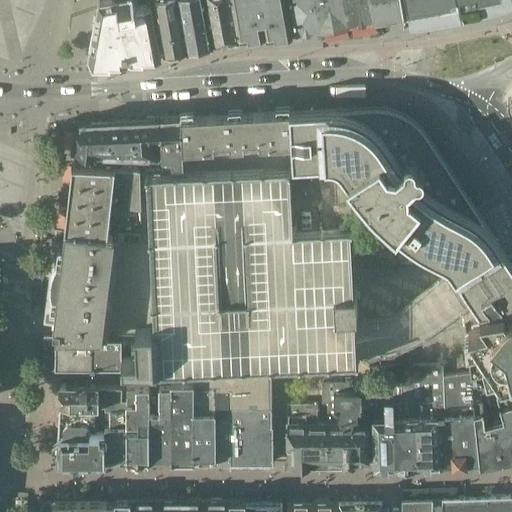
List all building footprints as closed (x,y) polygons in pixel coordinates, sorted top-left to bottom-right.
[(98,0),(93,33),(89,55),(93,62),(111,62),(111,60),(128,60),(128,57),(144,57),(144,55),(162,55),(157,33),(150,0),(98,0)] [(155,0),(161,33),(165,50),(167,54),(187,50),(178,0),(155,0)] [(212,46),(212,42),(213,41),(205,0),(178,0),(187,50),(187,51),(212,46)] [(233,0),(205,0),(213,41),(213,42),(216,41),(222,40),(223,41),(225,41),(228,42),(230,42),(233,41),(235,40),(236,39),(238,37),(240,37),(233,0)] [(233,0),(240,37),(251,34),(261,33),(275,30),(276,34),(293,31),(292,28),(287,0),(233,0)] [(317,0),(287,0),(292,28),(293,31),(322,26),(317,0)] [(317,0),(322,26),(350,21),(345,0),(317,0)] [(345,0),(350,21),(376,16),(372,0),(345,0)] [(372,0),(376,16),(376,17),(377,16),(403,11),(400,0),(372,0)] [(294,107),(291,107),(293,139),(294,161),(302,161),(311,160),(313,160),(320,160),(328,160),(330,160),(332,160),(333,160),(335,161),(336,161),(338,162),(339,163),(341,164),(342,165),(343,167),(353,182),(363,196),(374,208),(386,219),(399,230),(412,239),(426,247),(433,251),(444,256),(445,257),(447,258),(448,259),(449,261),(450,262),(453,266),(454,267),(455,269),(477,302),(480,307),(511,301),(511,257),(485,216),(428,130),(427,128),(426,127),(424,125),(423,124),(422,123),(420,121),(419,120),(418,119),(416,117),(415,116),(413,115),(411,114),(410,112),(408,111),(406,110),(404,109),(402,109),(401,108),(399,107),(397,106),(395,106),(393,105),(391,104),(389,104),(387,104),(385,103),(383,103),(381,103),(379,103),(377,102),(375,102),(373,102),(341,104),(325,105),(294,107)] [(259,109),(181,114),(183,145),(259,141),(293,139),(291,107),(259,109)] [(181,114),(161,115),(163,156),(164,167),(184,166),(183,145),(181,114)] [(161,115),(131,117),(132,135),(136,135),(137,154),(163,156),(161,115)] [(131,117),(108,118),(108,136),(113,136),(114,153),(137,154),(136,135),(132,135),(131,117)] [(73,151),(114,153),(113,136),(108,136),(108,118),(80,120),(76,123),(76,129),(75,129),(73,149),(74,149),(73,151)] [(115,234),(102,335),(121,335),(122,365),(154,365),(154,367),(193,365),(193,370),(272,370),(272,363),(287,362),(324,360),(360,359),(356,289),(355,286),(353,224),(325,225),(323,198),(316,160),(313,160),(311,160),(302,161),(294,161),(293,139),(259,141),(183,145),(184,166),(164,167),(164,168),(140,169),(142,237),(115,234)] [(68,196),(64,228),(115,234),(142,237),(140,169),(140,166),(74,163),(72,164),(68,196)] [(53,323),(53,324),(54,324),(53,330),(56,330),(56,335),(102,335),(115,234),(64,228),(64,229),(65,229),(62,253),(62,254),(60,266),(59,276),(57,297),(57,298),(57,299),(53,323)] [(390,315),(378,317),(380,352),(397,349),(409,345),(423,338),(467,309),(445,277),(403,309),(390,315)] [(511,301),(480,307),(474,308),(464,314),(464,315),(471,378),(486,373),(485,370),(511,362),(511,301)] [(56,335),(55,365),(95,365),(95,364),(122,365),(121,335),(102,335),(56,335)] [(416,395),(416,393),(415,393),(417,464),(418,464),(419,463),(439,463),(437,418),(446,417),(444,390),(443,375),(443,363),(419,364),(420,394),(416,395)] [(272,370),(193,370),(193,378),(194,423),(194,457),(216,457),(216,460),(230,460),(230,410),(272,410),(272,406),(273,406),(273,404),(272,404),(272,370)] [(470,371),(443,375),(444,390),(446,417),(437,418),(439,463),(439,465),(442,465),(442,463),(450,463),(453,466),(465,465),(467,462),(477,461),(477,463),(480,463),(480,462),(472,389),(470,371)] [(170,381),(171,423),(194,423),(193,378),(171,379),(171,381),(170,381)] [(394,395),(396,464),(396,465),(397,465),(397,464),(401,464),(401,458),(413,458),(413,463),(417,463),(417,464),(415,393),(416,393),(415,380),(393,381),(394,395)] [(149,400),(149,423),(171,423),(170,381),(149,382),(149,400)] [(511,407),(505,381),(484,387),(493,417),(491,417),(503,458),(511,455),(511,407)] [(126,383),(127,423),(149,423),(149,400),(149,382),(126,383)] [(61,383),(60,403),(98,402),(98,383),(61,383)] [(104,383),(105,402),(105,423),(127,423),(126,383),(104,383)] [(472,389),(480,462),(500,459),(503,458),(491,417),(493,417),(484,387),(472,390),(472,389)] [(348,463),(348,441),(348,439),(347,389),(334,390),(334,407),(338,407),(338,420),(328,420),(328,441),(328,463),(348,463)] [(370,389),(347,389),(348,439),(348,441),(348,463),(370,463),(370,439),(370,421),(370,389)] [(375,465),(396,464),(394,395),(384,396),(385,417),(374,417),(375,465)] [(60,403),(59,433),(105,433),(105,423),(105,402),(98,402),(60,403)] [(289,446),(289,460),(289,464),(308,463),(308,407),(318,407),(318,402),(291,402),(287,406),(287,422),(287,446),(289,446)] [(318,420),(318,407),(308,407),(308,463),(328,463),(328,441),(328,420),(318,420)] [(272,422),(272,410),(230,410),(230,460),(274,460),(273,422),(272,422)] [(127,423),(105,423),(105,433),(105,457),(105,458),(128,458),(127,423)] [(150,458),(149,423),(127,423),(128,458),(135,458),(135,457),(148,457),(148,458),(150,458)] [(171,423),(149,423),(150,458),(152,458),(152,457),(171,456),(171,423)] [(171,456),(171,457),(173,457),(183,453),(193,457),(194,457),(194,423),(171,423),(171,456)] [(105,457),(105,433),(59,433),(57,456),(57,457),(58,458),(59,459),(95,459),(105,459),(105,458),(105,457)] [(184,496),(184,499),(183,511),(204,511),(205,502),(200,502),(200,499),(190,499),(190,496),(188,494),(186,494),(184,496)] [(511,511),(511,494),(487,495),(488,511),(511,511)] [(488,511),(487,495),(465,496),(465,511),(488,511)] [(431,511),(432,496),(403,497),(402,511),(431,511)] [(448,511),(449,496),(432,496),(431,511),(448,511)] [(465,511),(465,496),(449,496),(448,511),(465,511)] [(380,511),(381,509),(382,498),(338,497),(339,499),(337,511),(380,511)] [(45,511),(78,511),(79,499),(72,499),(72,498),(70,498),(70,499),(53,499),(46,506),(45,511)] [(107,498),(79,499),(78,511),(113,511),(114,499),(107,499),(107,498)] [(135,511),(136,498),(114,498),(114,499),(113,511),(135,511)] [(157,511),(157,502),(152,502),(152,499),(136,498),(135,511),(157,511)] [(162,502),(157,502),(157,511),(183,511),(184,499),(178,498),(162,499),(162,502)] [(204,511),(224,511),(225,499),(210,499),(206,502),(205,502),(204,511)] [(245,511),(246,499),(225,499),(224,511),(245,511)] [(282,511),(283,499),(280,499),(280,500),(249,500),(249,499),(246,499),(245,511),(282,511)] [(287,511),(311,511),(312,499),(288,499),(287,511)] [(335,499),(312,499),(311,511),(337,511),(339,499),(335,499)]
